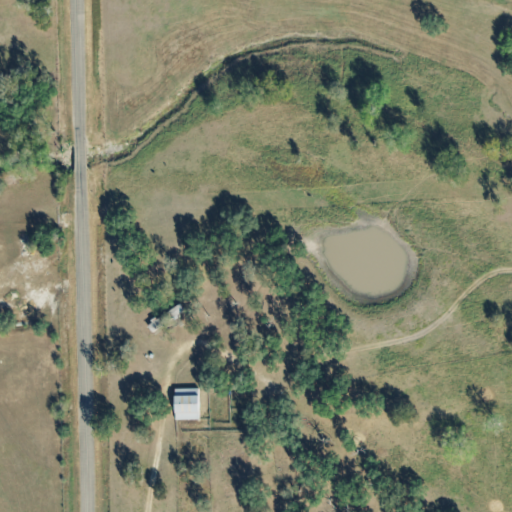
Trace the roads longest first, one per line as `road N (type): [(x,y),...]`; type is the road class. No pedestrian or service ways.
road 1 (track): [(176,352),(267,360),(394,342),(477,290),(511,285)]
road 2 (secondary): [(85,511),(79,172)]
road 3 (secondary): [(79,145),(76,0)]
